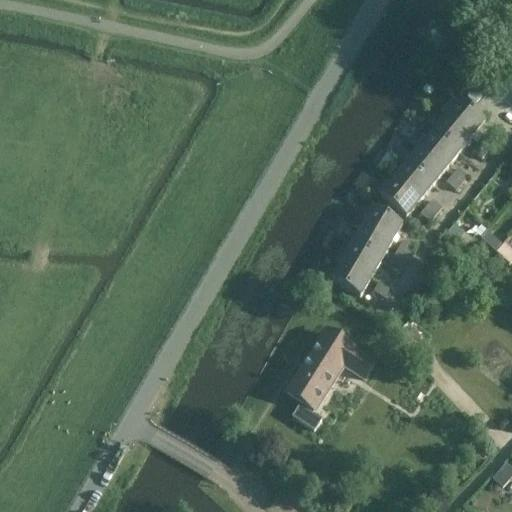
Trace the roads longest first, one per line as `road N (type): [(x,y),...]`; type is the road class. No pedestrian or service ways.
road 1 (unclassified): [(131,424),(377,0)]
road 2 (unknown): [(283,0),(244,35),(56,0)]
